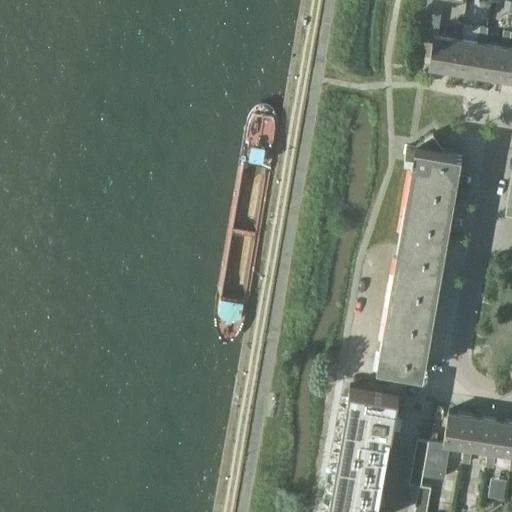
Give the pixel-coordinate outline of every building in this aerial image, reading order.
[(502,1),(501,9),(511,11),(511,5),(511,2),(510,2),(502,1)] [(452,70),(458,38),(462,39),(464,23),(456,22),(454,37),(434,34),(428,66),(452,70)] [(476,74),(482,42),(486,43),(487,27),(480,26),(477,41),(462,39),(458,38),(452,70),(476,74)] [(500,78),(505,46),(510,47),(511,31),(504,30),(501,45),(486,43),(482,42),(476,74),(500,78)] [(511,80),(511,46),(510,47),(505,46),(500,78),(511,80)] [(419,371),(457,152),(445,149),(433,133),(415,144),(415,147),(405,145),(404,154),(413,156),(377,364),(419,371)] [(339,383),(317,511),(366,511),(385,388),(339,383)] [(467,447),(472,414),(448,410),(443,442),(429,440),(423,475),(444,478),(449,444),(463,446),(467,447)] [(491,450),(496,418),(472,414),(467,447),(463,446),(462,461),(469,462),(472,447),(487,449),(491,450)] [(511,453),(511,420),(496,418),(491,450),(487,449),(485,465),(493,466),(495,451),(510,453),(511,453)]
